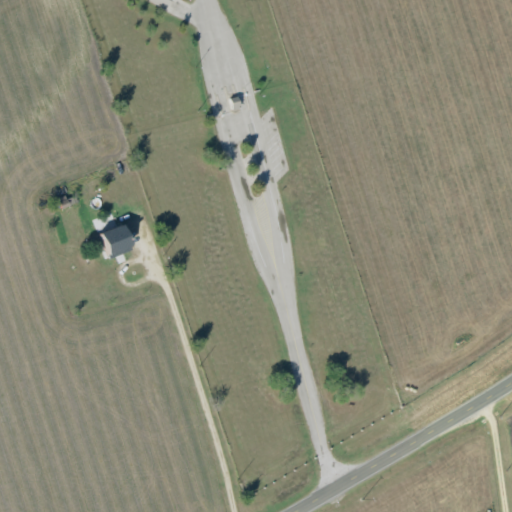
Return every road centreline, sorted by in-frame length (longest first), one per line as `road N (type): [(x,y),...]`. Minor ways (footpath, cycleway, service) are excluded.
road 1 (residential): [(287,319),(275,211),(240,79),(209,17)]
road 2 (residential): [(209,17),(225,131),(287,319)]
road 3 (secondary): [(294,511),(511,386)]
road 4 (residential): [(287,319),(331,490)]
